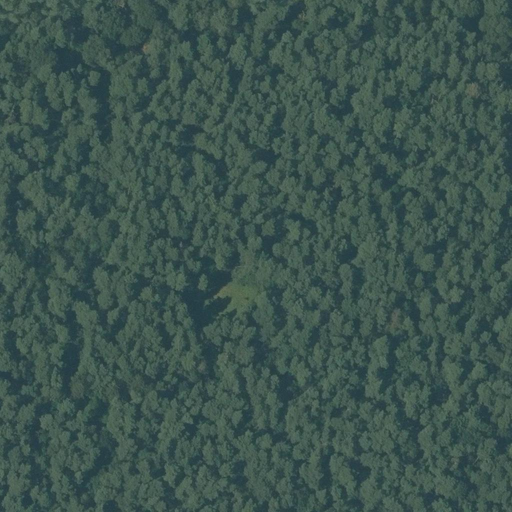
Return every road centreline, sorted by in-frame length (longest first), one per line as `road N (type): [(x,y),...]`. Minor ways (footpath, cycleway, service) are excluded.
road 1 (track): [(288,37),(0,79)]
road 2 (track): [(511,10),(288,37)]
